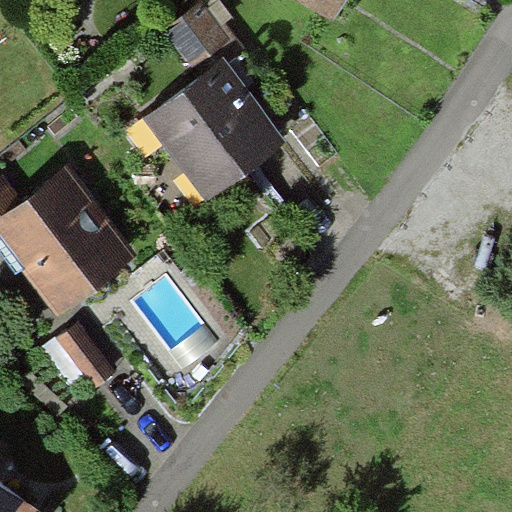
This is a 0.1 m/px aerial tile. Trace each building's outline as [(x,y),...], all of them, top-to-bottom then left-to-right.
[(311,0),(335,15),(345,0),(311,0)] [(165,32),(196,70),(233,41),(202,3),(165,32)] [(238,81),(225,63),(150,118),(209,199),(285,143),(238,81)] [(72,172),(26,206),(4,177),(0,179),(0,253),(18,278),(27,271),(60,316),(137,258),(102,212),(72,172)] [(81,327),(62,340),(94,387),(113,373),(81,327)] [(0,511),(46,511),(50,508),(0,468),(0,511)]
